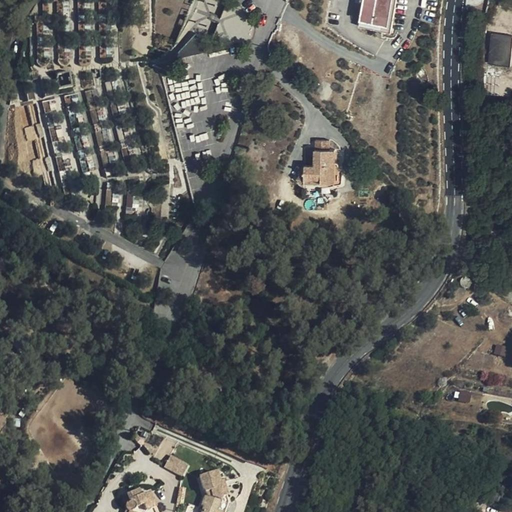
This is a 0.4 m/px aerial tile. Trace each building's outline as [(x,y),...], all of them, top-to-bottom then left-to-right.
[(364,0),(360,26),(392,31),(397,0),(364,0)] [(511,63),(511,35),(490,33),(486,65),(511,68),(511,63)] [(320,139),(319,149),(330,149),(330,139),(320,139)] [(322,178),(322,181),(335,182),(336,149),(330,149),(319,149),(316,149),(315,165),(306,165),(306,167),(305,178),(322,178)] [(305,183),(305,178),(306,167),(297,177),(305,183)] [(459,397),(448,390),(444,397),(454,404),(459,397)] [(442,404),(441,410),(454,412),(455,405),(442,404)] [(171,454),(164,466),(184,477),(190,466),(171,454)] [(217,473),(199,478),(203,491),(205,491),(206,495),(202,507),(204,508),(202,511),(225,511),(229,502),(223,481),(219,483),(217,473)] [(156,511),(148,492),(139,496),(137,490),(126,495),(129,502),(127,503),(126,503),(125,505),(124,506),(124,508),(125,509),(125,510),(126,511),(128,511),(156,511)] [(486,511),(488,501),(476,499),(473,511),(486,511)]
